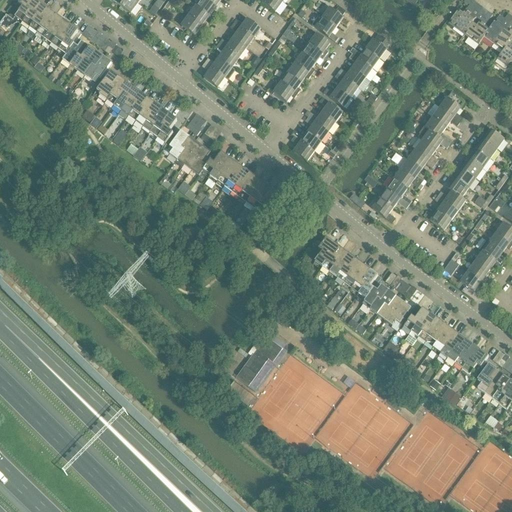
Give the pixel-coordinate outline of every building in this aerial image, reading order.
[(17,24),(19,21),(22,23),(29,13),(26,11),(33,0),(22,0),(9,18),(6,16),(0,23),(0,25),(6,30),(13,21),(17,24)] [(22,23),(29,29),(36,18),(33,16),(41,5),(33,0),(26,11),(29,13),(22,23)] [(131,15),(138,5),(134,2),(130,0),(115,0),(114,2),(131,15)] [(218,10),(205,0),(200,0),(195,8),(198,10),(208,18),(213,11),(216,14),(218,10)] [(205,0),(218,10),(222,5),(219,3),(221,0),(205,0)] [(282,4),(276,0),(255,0),(275,14),(282,4)] [(412,0),(407,0),(406,3),(414,8),(417,3),(412,0)] [(449,24),(463,35),(468,28),(473,21),(474,22),(476,18),(471,15),(478,5),(470,0),(466,0),(464,3),(469,6),(463,14),(459,11),(449,24)] [(29,29),(37,34),(44,24),(40,21),(48,11),(41,5),(33,16),(36,18),(29,29)] [(195,8),(188,18),(204,29),(208,24),(205,23),(208,18),(198,10),(195,8)] [(350,23),(330,9),(322,20),(335,30),(340,23),(346,28),(350,23)] [(37,34),(44,39),(51,29),(48,26),(55,16),(48,11),(40,21),(44,24),(37,34)] [(478,46),(484,38),(484,37),(490,29),(485,26),(489,20),(489,21),(493,16),(487,12),(478,25),(474,22),(473,21),(468,28),(463,35),(478,46)] [(44,39),(51,45),(58,35),(55,32),(63,21),(55,16),(48,26),(51,29),(44,39)] [(494,44),(506,28),(501,24),(505,20),(500,16),(494,24),(489,21),(489,20),(485,26),(490,29),(484,37),(484,38),(494,44)] [(318,17),(312,27),(335,44),(338,39),(332,34),(335,30),(322,20),(318,17)] [(202,33),(204,29),(188,18),(181,27),(194,37),(199,31),(202,33)] [(236,21),(233,26),(253,41),(260,30),(247,20),(243,26),(236,21)] [(51,45),(58,50),(66,40),(62,37),(70,27),(63,21),(55,32),(58,35),(51,45)] [(287,30),(290,33),(295,25),(292,23),(287,30)] [(237,34),(232,40),(245,50),(246,50),(253,41),(233,26),(230,29),(237,34)] [(66,55),(74,45),(70,43),(78,33),(70,27),(62,37),(66,40),(58,50),(66,55)] [(494,44),(504,51),(504,52),(510,43),(511,45),(511,29),(511,31),(506,28),(494,44)] [(94,37),(98,40),(102,35),(97,32),(94,37)] [(308,46),(325,58),(328,53),(325,51),(329,45),(316,35),(308,46)] [(366,51),(379,61),(386,51),(388,53),(393,47),(378,36),(374,42),(366,36),(363,40),(370,45),(366,51)] [(98,40),(94,37),(90,42),(95,45),(98,40)] [(18,43),(13,40),(9,46),(13,49),(18,43)] [(218,45),(239,60),(246,50),(245,50),(232,40),(228,45),(222,41),(218,45)] [(74,45),(66,55),(62,61),(70,66),(77,56),(81,59),(89,48),(81,42),(77,48),(74,45)] [(108,47),(113,51),(117,46),(112,42),(108,47)] [(273,49),(277,51),(281,45),(278,42),(273,49)] [(267,43),(263,48),(268,52),(272,46),(267,43)] [(511,45),(510,43),(504,52),(504,51),(498,60),(511,69),(511,45)] [(222,54),(218,60),(232,70),(239,60),(218,45),(216,49),(222,54)] [(301,55),(315,65),(319,59),(322,61),(325,58),(308,46),(301,55)] [(113,51),(108,47),(105,53),(109,56),(113,51)] [(70,66),(77,72),(84,62),(88,64),(96,53),(89,48),(81,59),(77,56),(70,66)] [(277,51),(273,49),(268,55),(272,58),(277,51)] [(379,61),(366,51),(362,56),(353,50),(350,53),(352,55),(352,56),(372,71),(379,61)] [(33,54),(28,51),(23,56),(28,60),(33,54)] [(77,72),(84,77),(91,67),(95,69),(103,59),(96,53),(88,64),(84,62),(77,72)] [(315,65),(301,55),(294,65),(310,77),(314,72),(311,70),(315,65)] [(40,60),(35,56),(30,62),(35,66),(40,60)] [(351,70),(365,80),(372,71),(352,56),(349,59),(356,64),(351,70)] [(256,58),(249,68),(254,71),(261,62),(256,58)] [(96,85),(100,80),(111,64),(103,59),(95,69),(91,67),(84,77),(96,85)] [(204,64),(225,79),(228,81),(235,72),(232,70),(218,60),(214,65),(208,60),(204,64)] [(259,68),(262,71),(267,64),(264,62),(259,68)] [(225,79),(204,64),(202,68),(208,73),(204,79),(218,89),(225,79)] [(294,65),(288,74),(287,75),(301,85),(305,79),(308,81),(310,77),(294,65)] [(262,71),(259,68),(254,75),(258,77),(262,71)] [(365,80),(351,70),(348,75),(341,70),(337,75),(358,90),(365,80)] [(280,84),(280,85),(296,96),(300,92),(297,89),(301,85),(287,75),(288,74),(284,72),(277,82),(280,84)] [(103,84),(97,92),(101,95),(99,97),(106,102),(114,92),(110,89),(118,78),(111,73),(103,84)] [(337,90),(351,99),(358,90),(337,75),(335,79),(342,84),(337,90)] [(106,102),(114,107),(121,97),(117,94),(125,83),(118,78),(110,89),(114,92),(106,102)] [(114,107),(121,112),(129,102),(125,99),(133,89),(125,83),(117,94),(121,97),(114,107)] [(280,85),(273,94),(287,104),(291,98),(294,100),(296,96),(280,85)] [(121,112),(128,118),(136,108),(132,105),(140,94),(133,89),(125,99),(129,102),(121,112)] [(351,99),(337,90),(334,95),(327,90),(323,95),(344,109),(351,99)] [(440,109),(460,124),(463,120),(456,115),(460,109),(463,111),(468,104),(452,93),(440,109)] [(128,118),(135,123),(143,113),(139,110),(147,100),(140,94),(132,105),(136,108),(128,118)] [(370,98),(366,102),(371,106),(375,102),(370,98)] [(326,108),(322,115),(335,124),(343,114),(322,99),(319,104),(326,108)] [(135,123),(142,128),(150,118),(147,116),(154,105),(147,100),(139,110),(143,113),(135,123)] [(142,128),(150,134),(158,123),(154,121),(162,110),(154,105),(147,116),(150,118),(142,128)] [(433,119),(446,129),(450,123),(457,128),(460,124),(440,109),(433,119)] [(150,134),(157,139),(165,129),(161,126),(169,116),(162,110),(154,121),(158,123),(150,134)] [(87,111),(82,118),(90,124),(95,117),(87,111)] [(308,119),(328,134),(335,124),(322,115),(318,120),(311,115),(308,119)] [(177,121),(169,116),(161,126),(165,129),(157,139),(165,145),(173,134),(169,131),(177,121)] [(101,122),(95,117),(90,124),(96,128),(101,122)] [(328,134),(308,119),(305,123),(312,128),(308,134),(321,143),(328,134)] [(446,129),(433,119),(425,129),(449,146),(453,142),(442,134),(446,129)] [(192,133),(195,128),(190,124),(187,129),(192,133)] [(195,128),(192,133),(197,137),(200,132),(195,128)] [(422,142),(436,151),(440,146),(446,151),(449,146),(425,129),(424,128),(419,135),(420,136),(418,139),(422,141),(422,142)] [(122,130),(113,142),(119,146),(127,134),(122,130)] [(480,139),(497,151),(504,141),(491,131),(486,137),(484,135),(480,139)] [(169,155),(177,161),(184,151),(181,148),(188,137),(181,132),(169,148),(173,150),(169,155)] [(321,143),(308,134),(304,139),(294,132),(291,136),(294,138),(294,139),(314,153),(321,143)] [(206,144),(210,139),(204,135),(201,140),(206,144)] [(177,161),(184,166),(192,156),(188,153),(196,143),(188,137),(181,148),(184,151),(177,161)] [(210,139),(206,144),(211,147),(215,143),(210,139)] [(314,153),(294,139),(291,142),(298,147),(293,153),(307,163),(314,153)] [(476,151),(489,161),(497,151),(480,139),(477,143),(480,145),(476,151)] [(415,151),(435,166),(438,162),(432,157),(436,151),(422,142),(415,151)] [(184,166),(191,172),(199,161),(195,159),(203,148),(196,143),(188,153),(192,156),(184,166)] [(202,172),(210,161),(207,159),(210,154),(203,148),(195,159),(199,161),(191,172),(199,177),(202,172)] [(435,166),(415,151),(408,161),(421,171),(425,165),(432,170),(435,166)] [(466,158),(483,170),(489,161),(476,151),(472,156),(469,154),(466,158)] [(210,161),(202,172),(210,178),(218,167),(221,170),(229,159),(221,154),(214,164),(210,161)] [(397,167),(401,170),(400,171),(421,186),(424,181),(417,177),(421,171),(408,161),(407,161),(403,158),(397,167)] [(462,170),(475,180),(483,170),(466,158),(463,162),(466,164),(462,170)] [(210,178),(217,183),(225,173),(228,175),(236,165),(229,159),(221,170),(218,167),(210,178)] [(217,183),(224,188),(232,178),(236,181),(243,170),(236,165),(228,175),(225,173),(217,183)] [(224,188),(232,194),(239,183),(243,186),(251,175),(243,170),(236,181),(232,178),(224,188)] [(452,178),(468,190),(475,180),(462,170),(458,175),(455,173),(452,178)] [(393,181),(407,191),(411,185),(418,190),(421,186),(400,171),(393,181)] [(232,194),(239,199),(247,189),(250,191),(258,181),(251,175),(243,186),(239,183),(232,194)] [(499,183),(503,185),(508,178),(504,176),(499,183)] [(468,190),(452,178),(449,182),(452,184),(447,190),(452,193),(461,199),(468,190)] [(239,199),(246,204),(254,194),(258,197),(265,186),(258,181),(250,191),(247,189),(239,199)] [(407,191),(393,181),(386,190),(409,207),(412,202),(403,196),(407,191)] [(246,204),(254,210),(261,199),(265,202),(272,191),(265,186),(258,197),(254,194),(246,204)] [(180,187),(177,191),(184,196),(185,196),(188,192),(180,187)] [(196,196),(188,190),(188,192),(185,196),(192,201),(196,196)] [(409,207),(386,190),(379,200),(392,210),(397,204),(406,211),(409,207)] [(207,196),(201,191),(195,199),(201,204),(207,196)] [(269,205),(272,208),(280,197),(272,191),(265,202),(261,199),(254,210),(261,215),(269,205)] [(438,197),(458,212),(466,202),(461,199),(452,193),(448,198),(441,193),(438,197)] [(437,212),(451,222),(458,212),(438,197),(435,201),(442,206),(437,212)] [(210,205),(204,200),(201,205),(206,209),(210,205)] [(389,215),(392,210),(379,200),(372,210),(392,225),(395,220),(389,215)] [(493,205),(490,209),(496,213),(499,209),(493,205)] [(451,222),(437,212),(434,217),(427,212),(423,217),(444,232),(451,222)] [(480,222),(483,224),(488,218),(485,215),(480,222)] [(511,230),(504,224),(496,234),(497,235),(511,245),(511,230)] [(509,250),(511,246),(511,245),(497,235),(496,234),(489,243),(489,244),(502,254),(507,248),(509,250)] [(474,237),(471,235),(466,241),(469,244),(474,237)] [(315,262),(322,267),(329,258),(326,255),(334,244),(326,239),(318,250),(322,253),(315,262)] [(478,250),(482,253),(498,265),(501,267),(504,263),(499,259),(502,254),(489,244),(489,243),(486,241),(478,250)] [(341,250),(334,244),(326,255),(329,258),(322,267),(329,273),(337,263),(333,260),(341,250)] [(348,255),(341,250),(333,260),(337,263),(329,273),(337,278),(344,269),(340,266),(348,255)] [(498,265),(482,253),(475,263),(488,273),(492,267),(495,269),(498,265)] [(456,254),(451,261),(454,263),(455,263),(459,256),(456,254)] [(355,260),(348,255),(340,266),(344,269),(337,278),(344,284),(351,274),(348,271),(355,260)] [(363,266),(355,260),(348,271),(351,274),(344,284),(351,289),(359,279),(355,276),(363,266)] [(451,261),(446,267),(444,270),(451,276),(459,266),(455,263),(454,263),(451,261)] [(475,263),(467,273),(484,285),(487,280),(484,278),(488,273),(475,263)] [(351,289),(359,294),(366,284),(362,282),(370,271),(363,266),(355,276),(359,279),(351,289)] [(359,294),(366,300),(374,289),(370,287),(378,277),(370,271),(362,282),(366,284),(359,294)] [(481,288),(484,285),(467,273),(460,282),(474,292),(478,286),(481,288)] [(393,281),(398,285),(402,279),(397,276),(393,281)] [(398,285),(393,281),(389,286),(394,290),(398,285)] [(374,289),(366,300),(362,305),(370,310),(378,300),(381,303),(389,292),(381,287),(377,292),(374,289)] [(408,292),(412,296),(416,290),(412,287),(408,292)] [(370,310),(377,316),(385,306),(388,308),(396,298),(389,292),(381,303),(378,300),(370,310)] [(412,296),(408,292),(404,297),(408,300),(412,296)] [(335,298),(329,306),(334,310),(340,301),(335,298)] [(377,316),(385,321),(392,311),(396,314),(403,303),(396,298),(388,308),(385,306),(377,316)] [(411,309),(403,303),(396,314),(392,311),(385,321),(392,327),(396,322),(399,324),(411,309)] [(346,310),(340,305),(335,312),(341,316),(346,310)] [(403,327),(411,333),(418,322),(422,325),(429,314),(422,309),(415,319),(411,316),(403,327)] [(422,325),(418,322),(411,333),(404,342),(411,347),(418,338),(425,328),(429,330),(437,320),(429,314),(422,325)] [(418,338),(425,343),(433,333),(436,336),(444,325),(437,320),(429,330),(425,328),(418,338)] [(425,343),(433,349),(440,339),(443,341),(451,330),(444,325),(436,336),(433,333),(425,343)] [(433,349),(440,354),(447,344),(451,346),(459,336),(451,330),(443,341),(440,339),(433,349)] [(440,354),(447,360),(455,349),(458,352),(466,341),(459,336),(451,346),(447,344),(440,354)] [(266,338),(259,348),(255,345),(248,355),(251,357),(243,368),(236,379),(248,388),(268,360),(273,363),(282,350),(271,342),(266,338)] [(271,342),(283,350),(286,346),(274,338),(271,342)] [(447,360),(455,365),(462,355),(465,357),(473,346),(466,341),(458,352),(455,349),(447,360)] [(387,346),(383,351),(392,357),(396,352),(387,346)] [(455,365),(462,370),(469,360),(472,362),(480,352),(473,346),(465,357),(462,355),(455,365)] [(283,350),(282,350),(273,363),(268,360),(248,388),(257,394),(287,353),(283,350)] [(488,357),(480,352),(472,362),(469,360),(462,370),(469,376),(477,365),(480,368),(488,357)] [(501,360),(505,363),(509,358),(505,354),(501,360)] [(397,355),(394,359),(400,363),(403,359),(397,355)] [(404,360),(401,364),(407,368),(410,365),(404,360)] [(505,363),(501,360),(497,365),(502,368),(505,363)] [(477,389),(485,394),(492,384),(488,381),(496,371),(489,365),(478,381),(481,383),(477,389)] [(503,376),(496,371),(488,381),(492,384),(485,394),(492,400),(499,390),(495,387),(503,376)] [(511,381),(503,376),(495,387),(499,390),(492,400),(499,405),(507,395),(503,392),(511,381)] [(351,390),(355,384),(348,378),(344,384),(351,390)] [(431,386),(430,387),(435,391),(440,385),(434,381),(431,386)] [(510,406),(511,403),(511,382),(511,381),(503,392),(507,395),(499,405),(507,411),(510,406)] [(461,398),(451,390),(444,400),(454,407),(455,407),(458,402),(461,398)]
